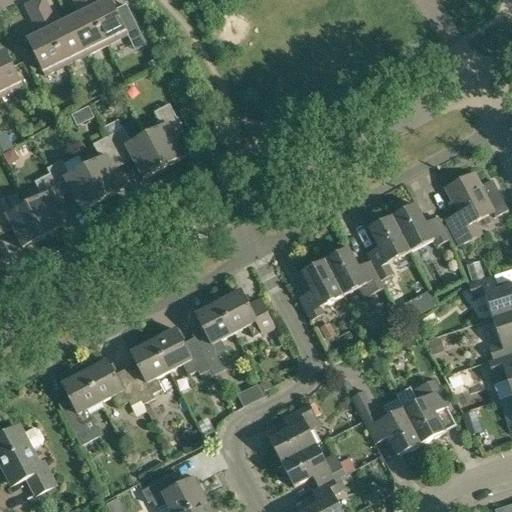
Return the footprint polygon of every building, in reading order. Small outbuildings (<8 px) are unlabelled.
[(68,21),(86,57),(107,47),(83,0),(79,0),(74,3),(80,15),(68,21)] [(83,0),(107,47),(128,37),(116,12),(110,0),(98,7),(94,0),(83,0)] [(127,6),(116,12),(128,37),(139,31),(127,6)] [(42,19),(66,67),(86,57),(68,21),(57,26),(51,14),(42,19)] [(27,41),(44,78),(66,67),(42,19),(33,23),(39,35),(27,41)] [(0,94),(2,99),(23,88),(5,52),(0,54),(0,94)] [(146,136),(164,169),(185,159),(175,139),(184,134),(169,106),(154,114),(161,128),(146,136)] [(95,120),(90,108),(82,112),(88,123),(95,120)] [(108,138),(123,166),(133,161),(143,180),(164,169),(146,136),(131,144),(123,130),(108,138)] [(85,168),(103,202),(124,191),(113,171),(123,166),(108,138),(93,147),(100,160),(85,168)] [(13,150),(3,156),(8,166),(19,160),(13,150)] [(46,170),(49,176),(62,198),(71,193),(82,213),(103,202),(85,168),(69,177),(62,162),(46,170)] [(27,206),(44,239),(65,228),(55,208),(64,204),(62,198),(49,176),(35,183),(42,198),(27,206)] [(447,222),(460,247),(482,236),(475,224),(493,215),(495,219),(508,212),(492,182),(481,188),(474,176),(446,190),(459,216),(447,222)] [(0,201),(0,230),(3,236),(13,231),(23,250),(44,239),(27,206),(11,214),(3,200),(0,201)] [(416,206),(393,218),(411,254),(434,242),(438,248),(450,241),(439,220),(426,226),(416,206)] [(367,256),(370,261),(371,263),(381,282),(394,276),(388,266),(411,254),(393,218),(369,231),(379,250),(367,256)] [(325,262),(344,298),(359,290),(364,299),(385,289),(381,282),(371,263),(370,261),(371,263),(359,269),(349,250),(325,262)] [(298,301),(310,323),(324,316),(321,310),(344,298),(325,262),(301,274),(312,294),(298,301)] [(473,284),(485,280),(479,262),(467,267),(473,284)] [(493,320),(511,314),(511,286),(497,292),(493,278),(469,286),(473,299),(485,296),(493,320)] [(241,293),(219,304),(234,335),(248,328),(254,338),(273,328),(259,301),(248,306),(241,293)] [(192,336),(193,339),(210,371),(212,370),(215,377),(218,383),(229,377),(219,357),(227,353),(221,342),(234,335),(219,304),(196,316),(203,330),(192,336)] [(399,316),(404,326),(416,320),(411,310),(399,316)] [(493,362),(511,356),(511,314),(493,320),(501,345),(489,349),(493,362)] [(335,336),(330,326),(320,331),(326,341),(335,336)] [(176,331),(153,342),(169,374),(183,367),(188,377),(197,373),(199,376),(210,371),(193,339),(183,345),(176,331)] [(398,339),(403,348),(413,343),(409,334),(398,339)] [(428,343),(432,356),(445,351),(441,338),(428,343)] [(138,369),(128,373),(145,405),(155,400),(153,396),(162,392),(156,381),(169,374),(153,342),(131,354),(138,369)] [(507,382),(511,398),(511,356),(493,362),(489,364),(496,386),(507,382)] [(85,373),(101,405),(114,398),(119,409),(128,404),(131,408),(142,403),(144,406),(145,405),(128,373),(126,371),(114,376),(107,362),(85,373)] [(210,371),(199,376),(202,381),(207,378),(208,380),(215,377),(212,370),(210,371)] [(58,406),(80,448),(101,437),(88,412),(101,405),(85,373),(62,385),(70,400),(58,406)] [(268,381),(261,385),(264,392),(272,389),(268,381)] [(395,396),(403,411),(422,446),(445,434),(435,416),(448,409),(433,381),(412,392),(410,388),(395,396)] [(264,398),(258,386),(248,391),(254,403),(264,398)] [(389,440),(399,459),(422,446),(403,411),(389,418),(383,407),(376,411),(365,391),(351,400),(364,423),(365,423),(377,446),(389,440)] [(269,442),(282,466),(317,447),(309,432),(320,426),(310,407),(283,421),(289,432),(269,442)] [(0,440),(0,465),(10,485),(23,478),(35,500),(57,488),(45,461),(39,464),(32,451),(43,446),(44,441),(40,432),(34,430),(24,435),(21,430),(0,440)] [(313,478),(319,490),(335,482),(340,479),(346,476),(340,465),(336,456),(325,462),(317,447),(282,466),(294,489),(313,478)] [(340,465),(346,476),(349,474),(353,472),(347,462),(340,465)] [(346,476),(340,479),(344,486),(353,481),(349,474),(346,476)] [(170,511),(187,511),(205,503),(193,480),(179,487),(174,476),(142,492),(148,505),(152,503),(156,511),(167,506),(170,511)] [(305,511),(342,511),(335,496),(341,493),(335,482),(319,490),(312,494),(318,506),(305,511)] [(379,500),(375,492),(370,495),(366,502),(369,506),(379,500)] [(41,511),(36,503),(22,511),(41,511)] [(209,511),(205,503),(187,511),(209,511)]
